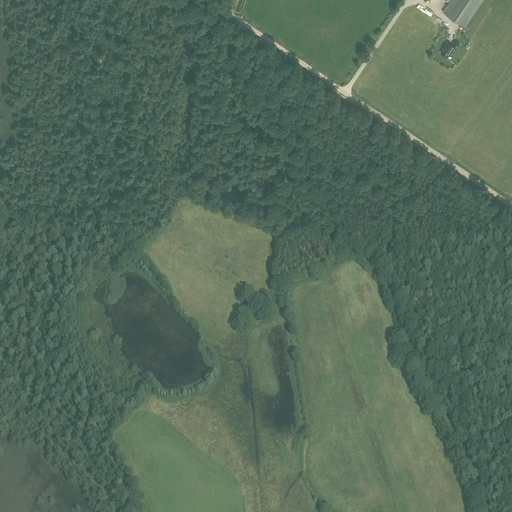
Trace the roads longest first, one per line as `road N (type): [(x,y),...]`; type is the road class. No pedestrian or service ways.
road 1 (track): [(511,205),(209,0)]
road 2 (track): [(0,189),(44,234),(65,379),(139,511)]
road 3 (track): [(392,124),(394,238),(372,271)]
